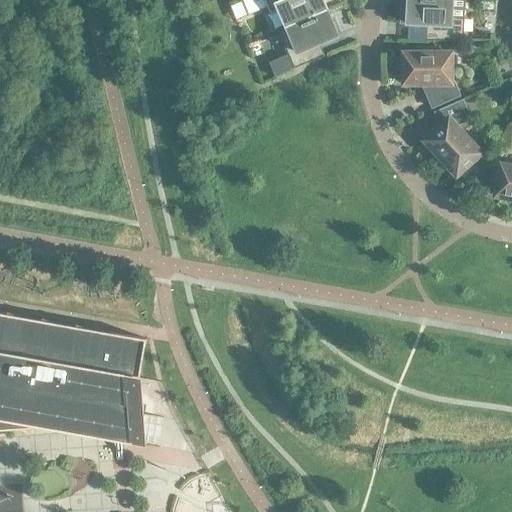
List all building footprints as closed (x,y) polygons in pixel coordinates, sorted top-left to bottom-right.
[(50,0),(0,0),(0,111),(63,124),(65,124),(66,124),(67,124),(68,124),(69,123),(70,123),(71,123),(72,122),(73,121),(74,121),(75,120),(76,119),(77,118),(77,117),(78,116),(78,115),(79,114),(79,113),(79,111),(79,110),(79,109),(79,108),(50,0)] [(278,32),(327,11),(321,0),(245,0),(243,1),(249,16),(268,9),(270,14),(279,10),(287,27),(277,31),(278,32)] [(426,41),(463,41),(464,19),(450,18),(451,0),(408,0),(408,8),(402,8),(401,23),(427,24),(426,41)] [(327,11),(278,32),(293,69),(325,56),(319,43),(337,35),(327,11)] [(459,96),(454,82),(451,81),(450,53),(437,53),(437,48),(416,48),(417,54),(404,54),(404,61),(398,61),(398,77),(404,77),(404,84),(425,84),(425,90),(425,91),(432,108),(459,96)] [(425,141),(456,175),(474,159),(480,153),(457,128),(470,116),(463,100),(433,113),(440,127),(425,141)] [(511,166),(501,165),(500,172),(493,171),(490,188),(497,189),(495,196),(511,199),(511,166)] [(129,403),(127,403),(125,375),(140,378),(146,339),(110,333),(110,335),(76,324),(75,329),(42,318),(41,323),(8,312),(7,317),(0,314),(0,430),(41,427),(132,443),(129,403)] [(83,470),(84,505),(114,504),(113,487),(97,488),(96,470),(83,470)] [(69,509),(67,495),(49,497),(51,511),(69,509)] [(23,503),(23,511),(45,511),(44,502),(23,503)]
